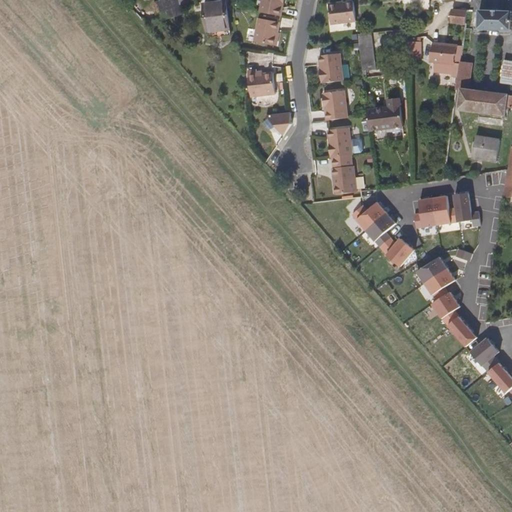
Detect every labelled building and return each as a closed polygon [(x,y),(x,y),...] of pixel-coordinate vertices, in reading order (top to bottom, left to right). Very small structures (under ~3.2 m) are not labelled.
[(160,22),(185,14),(180,0),(161,0),(154,2),(160,22)] [(262,0),(260,12),(281,16),(284,0),(262,0)] [(208,32),(230,29),(227,1),(205,4),(208,32)] [(357,21),(354,2),(330,5),(332,24),(357,21)] [(451,23),(466,24),(468,10),(464,9),(453,9),(451,23)] [(511,11),(479,10),(478,29),(511,31),(511,11)] [(280,23),(259,18),(255,42),(275,46),(280,23)] [(377,69),(372,32),(358,34),(363,76),(367,75),(367,70),(377,69)] [(406,56),(419,55),(418,39),(409,40),(408,40),(407,43),(406,48),(406,56)] [(459,74),(461,63),(463,48),(433,44),(431,61),(433,61),(452,64),(452,70),(451,73),(459,74)] [(319,56),(323,84),(344,81),(340,54),(319,56)] [(501,83),(511,83),(511,60),(504,59),(501,83)] [(452,64),(433,61),(432,68),(452,70),(452,64)] [(459,74),(457,88),(462,88),(468,89),(472,65),(461,63),(459,74)] [(277,93),(274,72),(257,74),(257,70),(248,71),(252,97),(277,93)] [(511,107),(511,95),(468,89),(462,88),(459,110),(506,117),(508,107),(511,107)] [(324,94),(327,121),(348,119),(345,91),(324,94)] [(367,110),(370,131),(403,127),(400,98),(388,100),(389,107),(367,110)] [(266,116),(284,136),(292,125),(291,113),(266,116)] [(328,132),(332,159),(333,159),(351,156),(353,156),(352,155),(362,153),(362,151),(361,144),(360,141),(351,143),(349,129),(328,132)] [(473,158),(497,162),(501,140),(477,136),(473,158)] [(333,159),(334,170),(353,167),(351,156),(333,159)] [(335,187),(336,196),(346,195),(357,194),(354,167),(353,167),(334,170),(333,170),(334,179),(336,178),(337,187),(335,187)] [(457,209),(459,223),(473,221),(474,227),(481,225),(479,211),(472,212),(469,194),(455,196),(457,209)] [(448,197),(434,199),(438,226),(459,223),(457,209),(450,210),(448,197)] [(415,215),(417,229),(438,226),(434,199),(420,201),(422,214),(415,215)] [(367,232),(387,214),(378,203),(368,212),(364,206),(353,216),(367,232)] [(380,248),(391,239),(387,234),(397,225),(387,214),(367,232),(380,248)] [(401,268),(415,251),(402,240),(397,245),(391,239),(380,248),(387,256),(401,268)] [(460,249),(459,256),(471,259),(473,252),(460,249)] [(417,273),(425,284),(448,269),(440,257),(417,273)] [(437,302),(449,294),(445,288),(456,280),(448,269),(425,284),(437,302)] [(443,320),(449,327),(460,317),(455,311),(461,307),(451,293),(449,294),(437,302),(433,305),(443,320)] [(467,347),(478,338),(460,317),(449,327),(467,347)] [(472,353),(489,373),(500,364),(495,357),(500,352),(489,339),(472,353)] [(507,393),(511,389),(511,377),(500,364),(489,373),(507,393)]
